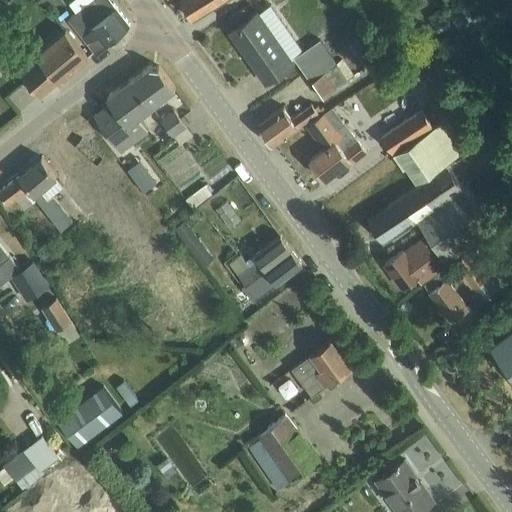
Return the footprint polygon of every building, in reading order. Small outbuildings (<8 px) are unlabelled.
[(74,0),(69,4),(76,13),(70,19),(87,41),(95,51),(130,23),(117,6),(116,6),(115,4),(114,3),(111,0),(74,0)] [(181,0),(192,17),(220,0),(181,0)] [(234,28),(231,31),(266,81),(293,62),(297,59),(295,56),(303,51),(270,4),(258,13),(258,12),(250,17),(234,28)] [(244,8),(227,19),(234,28),(250,17),(244,8)] [(441,8),(429,15),(437,32),(450,25),(441,8)] [(345,58),(364,44),(342,13),(323,27),(345,58)] [(41,95),(89,54),(67,28),(32,58),(35,62),(22,73),(41,95)] [(306,73),(333,55),(321,39),(303,51),(295,56),(297,59),(306,73)] [(478,40),(468,47),(475,57),(485,50),(478,40)] [(333,55),(306,73),(323,97),(354,75),(342,59),(338,62),(333,55)] [(152,63),(133,77),(154,104),(177,87),(160,65),(152,63)] [(114,100),(97,113),(124,149),(149,130),(139,116),(154,104),(133,77),(110,94),(114,100)] [(275,144),(321,110),(317,105),(314,107),(312,104),(292,118),(283,106),(260,123),(275,144)] [(426,104),(385,134),(398,150),(438,121),(426,104)] [(177,109),(164,118),(176,134),(179,138),(182,143),(194,134),(187,126),(189,125),(177,109)] [(323,112),(307,123),(325,147),(310,159),(324,176),(349,157),(353,162),(367,151),(346,124),(337,130),(331,123),(327,117),(323,112)] [(417,180),(473,143),(454,113),(395,153),(405,167),(407,165),(417,180)] [(164,118),(151,128),(163,144),(176,134),(164,118)] [(89,124),(82,130),(91,141),(98,135),(89,124)] [(44,156),(21,175),(38,197),(46,207),(63,228),(75,219),(54,193),(62,187),(66,184),(44,156)] [(149,190),(164,179),(146,156),(131,167),(149,190)] [(119,160),(114,164),(120,172),(125,168),(119,160)] [(370,218),(369,219),(384,241),(418,218),(438,247),(446,260),(497,226),(469,183),(464,187),(448,164),(370,218)] [(38,197),(21,175),(0,191),(0,192),(10,204),(18,198),(25,207),(38,197)] [(66,184),(62,187),(84,215),(85,215),(96,206),(73,178),(66,184)] [(207,184),(188,199),(195,209),(214,193),(207,184)] [(215,259),(185,220),(173,229),(203,268),(215,259)] [(172,230),(165,235),(172,244),(179,239),(172,230)] [(245,284),(291,248),(281,235),(246,262),(241,256),(230,264),(245,284)] [(403,250),(386,262),(404,285),(419,273),(423,279),(439,267),(437,265),(442,262),(433,250),(423,237),(404,252),(403,250)] [(0,264),(12,254),(0,239),(0,264)] [(52,242),(39,249),(45,258),(57,251),(52,242)] [(253,294),(256,299),(265,292),(302,263),(291,248),(245,284),(253,294)] [(483,299),(498,288),(469,249),(455,260),(483,299)] [(36,260),(15,273),(30,297),(51,284),(36,260)] [(452,320),(469,307),(441,270),(424,283),(452,320)] [(82,333),(77,326),(59,297),(44,306),(62,335),(67,343),(82,333)] [(171,321),(160,321),(160,337),(171,337),(171,321)] [(511,373),(511,331),(491,346),(511,373)] [(313,394),(353,364),(333,337),(293,366),(313,394)] [(124,379),(117,385),(132,404),(139,398),(124,379)] [(125,410),(103,384),(60,419),(81,445),(125,410)] [(262,436),(249,445),(280,488),(292,480),(321,458),(287,413),(260,433),(262,436)] [(25,449),(6,464),(7,465),(16,476),(19,480),(38,466),(25,449)] [(401,511),(417,511),(434,500),(404,459),(399,462),(398,461),(395,463),(396,465),(377,479),(401,511)] [(7,465),(0,470),(0,477),(5,484),(16,476),(7,465)]
